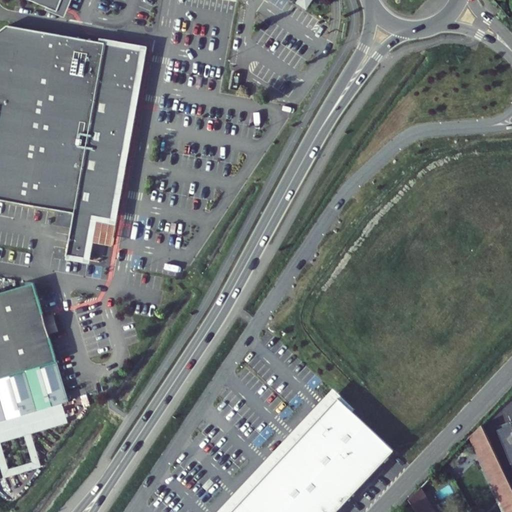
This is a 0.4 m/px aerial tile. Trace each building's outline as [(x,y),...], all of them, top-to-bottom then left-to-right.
[(23,0),(58,15),(62,7),(65,0),(23,0)] [(311,0),(296,0),(294,3),(304,10),(311,0)] [(0,195),(77,212),(68,254),(81,257),(90,215),(106,218),(107,210),(108,202),(112,203),(113,197),(119,165),(117,165),(120,150),(128,114),(128,113),(129,107),(126,106),(128,99),(129,92),(132,92),(141,49),(4,24),(0,26),(0,195)] [(133,114),(128,114),(120,150),(125,151),(133,114)] [(123,166),(119,165),(113,197),(117,198),(123,166)] [(68,330),(63,312),(58,314),(53,315),(43,283),(0,294),(0,446),(9,477),(48,466),(39,432),(75,422),(70,403),(77,401),(58,333),(63,332),(68,330)] [(340,511),(395,454),(332,394),(322,404),(306,422),(264,466),(235,497),(221,511),(340,511)] [(511,468),(511,467),(511,422),(495,430),(511,468)] [(420,511),(511,511),(511,485),(486,429),(475,440),(507,511),(437,511),(425,491),(415,502),(420,511)] [(467,441),(444,466),(459,480),(477,460),(472,456),(478,450),(467,441)]
